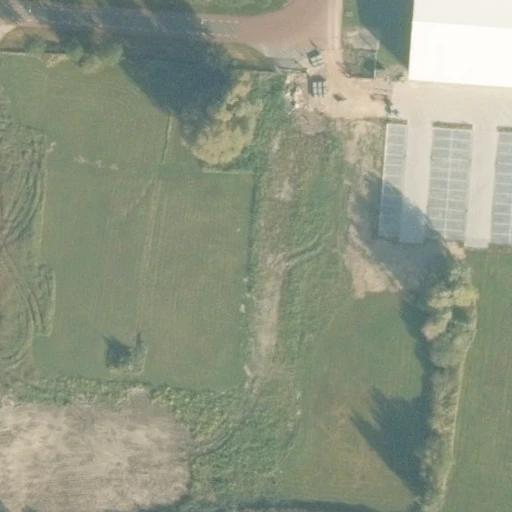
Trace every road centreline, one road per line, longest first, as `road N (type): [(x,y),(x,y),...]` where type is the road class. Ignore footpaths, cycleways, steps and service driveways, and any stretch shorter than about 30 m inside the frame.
road 1 (unknown): [(282,28),(262,395),(228,430),(0,411)]
road 2 (unclassified): [(307,14),(282,28),(248,31),(0,11)]
